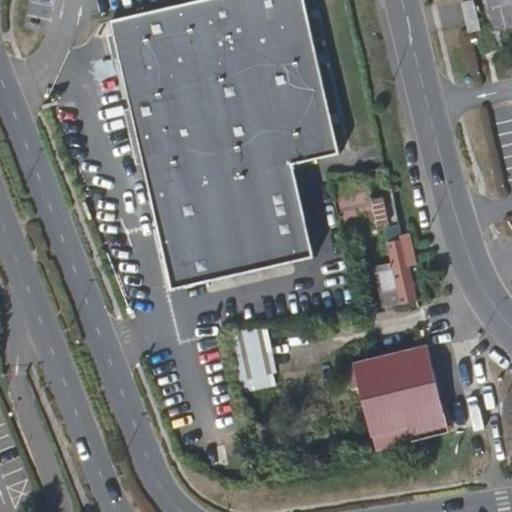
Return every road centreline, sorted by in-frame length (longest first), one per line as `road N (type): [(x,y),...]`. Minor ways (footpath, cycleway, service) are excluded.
road 1 (unclassified): [(184,511),(164,487),(0,70)]
road 2 (tertiary): [(402,0),(469,243),(511,330)]
road 3 (unclassified): [(0,204),(116,511)]
